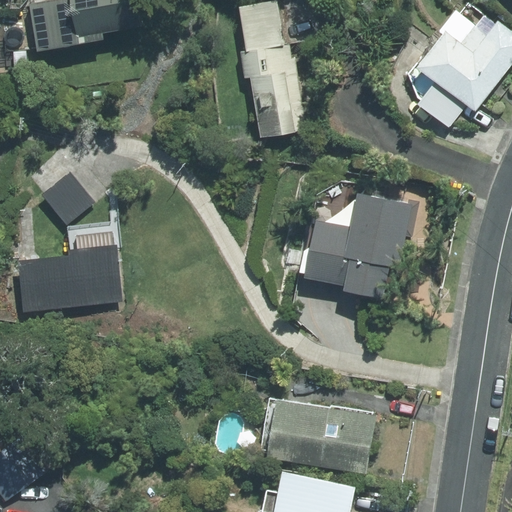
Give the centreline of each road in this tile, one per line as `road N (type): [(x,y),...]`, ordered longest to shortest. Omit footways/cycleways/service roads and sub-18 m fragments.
road 1 (residential): [(511,212),(462,511)]
road 2 (unknown): [(511,211),(391,123),(351,79),(321,0)]
